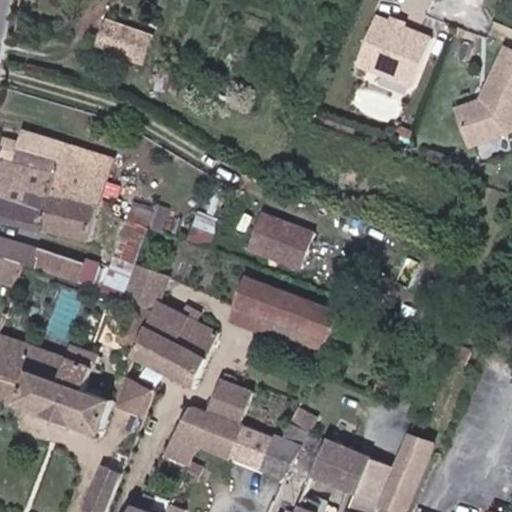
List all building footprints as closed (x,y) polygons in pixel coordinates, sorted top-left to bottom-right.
[(127,22),(116,55),(142,62),(151,31),(127,22)] [(387,33),(389,28),(374,22),(353,70),(409,93),(429,45),(413,39),(412,43),(387,33)] [(391,25),(389,28),(387,33),(412,43),(413,39),(401,34),(402,30),(391,25)] [(477,115),(476,113),(457,120),(471,158),(509,143),(511,137),(511,60),(505,57),(485,100),(490,102),(485,112),(477,115)] [(480,111),(476,113),(477,115),(485,112),(490,102),(485,100),(480,111)] [(0,218),(48,230),(56,195),(102,209),(116,159),(26,130),(18,162),(1,157),(0,160),(0,218)] [(56,195),(48,230),(92,240),(102,209),(56,195)] [(264,211),(249,248),(303,270),(318,232),(264,211)] [(127,296),(153,227),(131,220),(105,289),(127,296)] [(0,235),(0,252),(9,256),(8,258),(23,262),(36,266),(42,248),(0,235)] [(86,262),(42,248),(36,266),(81,280),(86,262)] [(0,252),(0,280),(2,281),(8,258),(9,256),(0,252)] [(8,258),(2,281),(16,285),(23,262),(8,258)] [(238,304),(328,339),(331,340),(342,309),(249,274),(237,304),(238,304)] [(158,309),(138,301),(118,339),(139,349),(158,309)] [(158,309),(139,349),(137,355),(196,386),(221,332),(163,301),(158,309)] [(321,355),(328,339),(238,304),(232,320),(321,355)] [(2,328),(0,327),(0,340),(7,343),(9,335),(1,332),(2,328)] [(95,365),(9,335),(7,343),(0,362),(0,393),(26,404),(103,433),(116,399),(86,389),(95,365)] [(471,349),(454,342),(447,355),(466,363),(471,349)] [(120,406),(147,416),(157,390),(129,377),(120,406)] [(212,410),(244,421),(255,390),(224,378),(212,410)] [(380,378),(375,389),(391,395),(396,385),(380,378)] [(231,457),(244,421),(212,410),(195,404),(167,456),(191,468),(194,461),(202,446),(231,457)] [(262,469),(278,433),(244,421),(231,457),(262,469)] [(313,431),(293,421),(286,436),(305,444),(313,431)] [(305,444),(286,436),(278,433),(262,469),(285,479),(305,444)] [(405,511),(407,511),(436,444),(411,433),(396,465),(382,502),(405,511)] [(375,458),(331,438),(315,473),(360,493),(375,458)] [(396,465),(375,458),(360,493),(352,509),(359,511),(378,511),(382,502),(396,465)] [(191,468),(188,474),(199,480),(206,468),(194,461),(191,468)] [(104,466),(86,508),(96,511),(108,511),(123,474),(104,466)] [(145,495),(139,507),(152,510),(157,499),(145,495)] [(322,511),(325,504),(306,496),(298,511),(322,511)] [(326,511),(330,499),(326,499),(325,504),(322,511),(326,511)]
